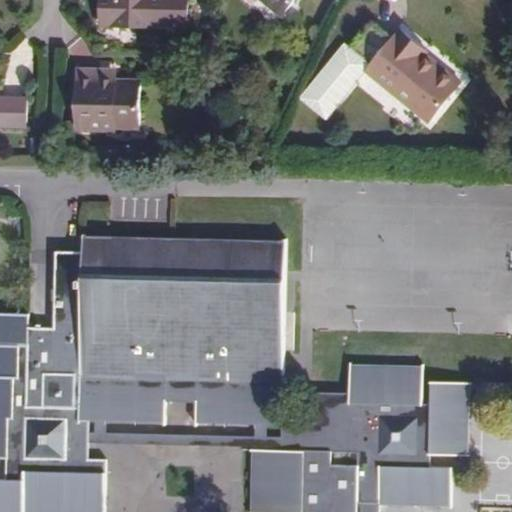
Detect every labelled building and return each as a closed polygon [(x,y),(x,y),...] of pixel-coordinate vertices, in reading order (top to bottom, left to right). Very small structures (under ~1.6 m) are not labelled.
[(98,0),(98,19),(184,21),(184,0),(98,0)] [(282,0),(261,0),(274,10),(282,0)] [(371,22),(349,49),(367,65),(362,70),(424,120),(455,83),(434,65),(431,69),(417,58),(423,51),(397,30),(390,37),(371,22)] [(114,66),(78,65),(76,128),(112,129),(112,126),(136,127),(137,78),(114,77),(114,66)] [(0,121),(25,122),(26,93),(0,92),(0,121)] [(84,253),(88,419),(94,419),(94,413),(102,413),(102,420),(165,420),(166,378),(195,379),(194,422),(255,423),(255,417),(262,417),(262,424),(283,424),(285,240),(84,237),(84,253)] [(88,419),(84,253),(56,252),(55,330),(28,329),(28,316),(0,315),(0,457),(8,457),(7,479),(0,479),(0,511),(108,511),(109,464),(102,464),(88,464),(88,459),(88,419)] [(252,447),(251,511),(380,511),(381,505),(450,506),(451,468),(429,468),(429,455),(467,455),(468,383),(430,382),(430,403),(422,403),(423,368),(350,367),(350,394),(309,393),(309,426),(293,426),(293,448),(280,448),(252,447)] [(293,448),(293,426),(280,426),(280,448),(293,448)]
